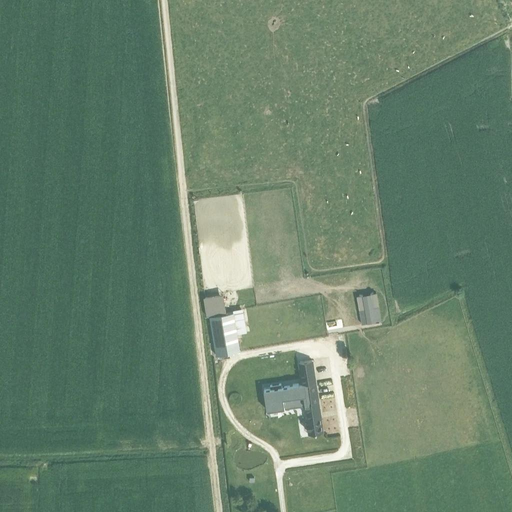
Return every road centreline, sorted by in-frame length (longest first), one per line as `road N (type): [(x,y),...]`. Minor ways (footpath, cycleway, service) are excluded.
road 1 (track): [(183,195),(219,511)]
road 2 (track): [(165,0),(183,195)]
